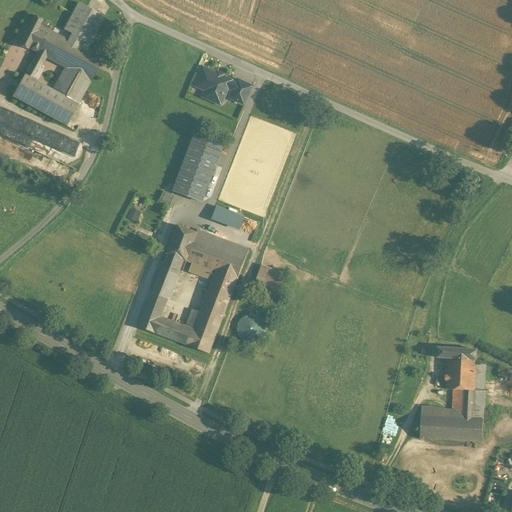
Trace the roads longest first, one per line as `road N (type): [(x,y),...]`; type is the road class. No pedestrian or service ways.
road 1 (secondary): [(0,306),(215,432),(405,511)]
road 2 (residential): [(111,0),(511,183)]
